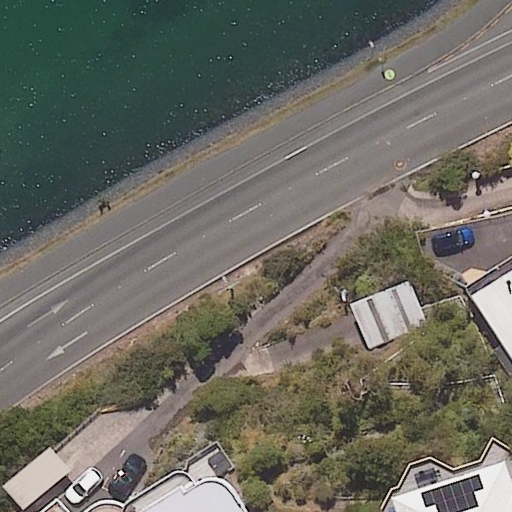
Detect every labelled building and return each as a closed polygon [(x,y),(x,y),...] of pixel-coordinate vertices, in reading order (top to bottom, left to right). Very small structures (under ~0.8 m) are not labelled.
[(511,256),(469,283),(511,354),(511,256)] [(427,325),(412,282),(352,303),(367,346),(427,325)] [(76,469),(55,442),(4,482),(25,509),(76,469)] [(511,511),(511,458),(396,496),(400,511),(511,511)] [(147,511),(249,511),(232,486),(230,484),(227,483),(225,482),(223,481),(220,480),(217,479),(215,479),(212,479),(209,479),(207,480),(204,480),(201,481),(199,482),(197,483),(194,485),(190,478),(144,507),(147,511)]
